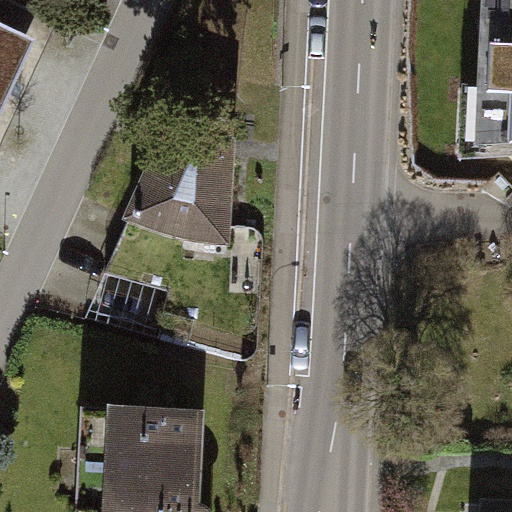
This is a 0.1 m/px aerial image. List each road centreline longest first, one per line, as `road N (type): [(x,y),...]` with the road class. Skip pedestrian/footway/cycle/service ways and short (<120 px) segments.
road 1 (secondary): [(362,0),(332,511)]
road 2 (residential): [(164,0),(0,356)]
road 3 (unknown): [(349,220),(511,208)]
